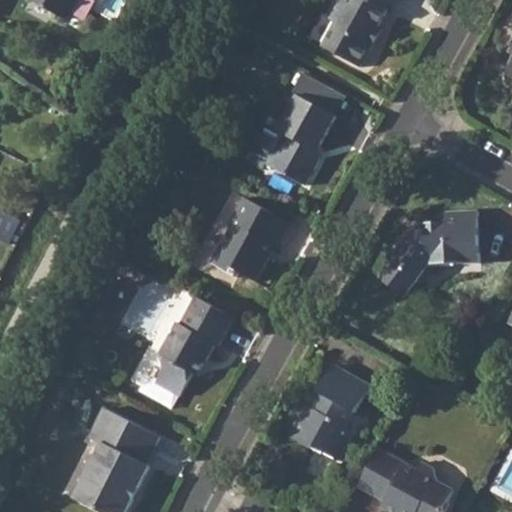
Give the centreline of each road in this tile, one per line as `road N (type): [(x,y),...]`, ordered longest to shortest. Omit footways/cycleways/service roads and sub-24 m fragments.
road 1 (residential): [(207,493),(415,119)]
road 2 (residential): [(415,119),(480,0)]
